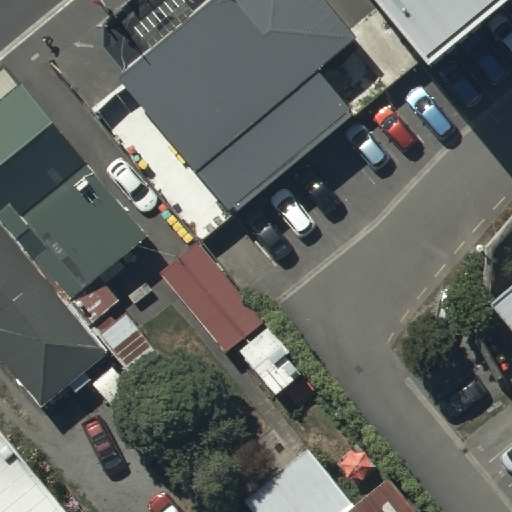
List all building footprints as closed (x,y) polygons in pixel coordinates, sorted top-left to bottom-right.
[(402,87),(329,0),(140,0),(106,30),(106,54),(126,77),(117,84),(234,225),(402,87)] [(506,0),(377,0),(430,63),(506,0)] [(4,64),(0,67),(0,215),(73,303),(150,240),(4,64)] [(0,224),(0,356),(45,411),(109,358),(0,224)] [(203,243),(163,275),(227,356),(267,324),(203,243)] [(511,285),(488,304),(511,332),(511,285)] [(70,511),(0,427),(0,511),(70,511)] [(417,511),(389,478),(356,506),(306,447),(241,501),(250,511),(417,511)]
